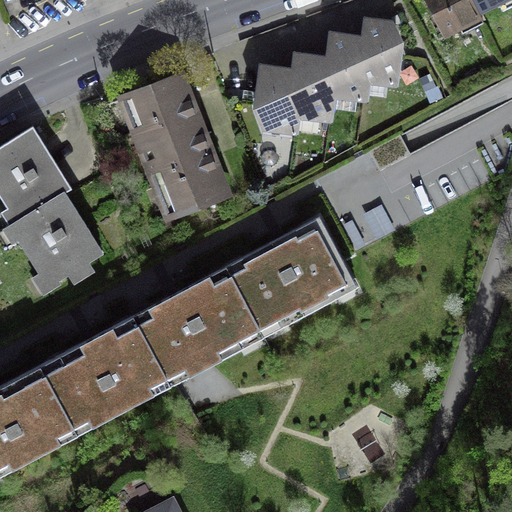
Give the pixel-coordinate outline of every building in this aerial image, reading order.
[(511,13),(511,0),(433,0),(454,42),(511,13)] [(404,26),(367,23),(366,42),(335,40),(333,64),(294,62),(294,74),(265,72),(260,149),(305,152),(306,134),(331,136),(332,122),(347,123),(348,112),(371,113),(372,91),(400,93),(404,26)] [(182,79),(115,102),(158,226),(225,203),(182,79)] [(0,223),(70,182),(36,125),(0,146),(0,223)] [(0,318),(115,255),(81,193),(0,237),(0,318)] [(365,297),(318,210),(291,225),(189,279),(169,290),(106,323),(3,378),(0,379),(0,471),(9,487),(214,378),(365,297)] [(178,511),(172,499),(147,511),(178,511)]
